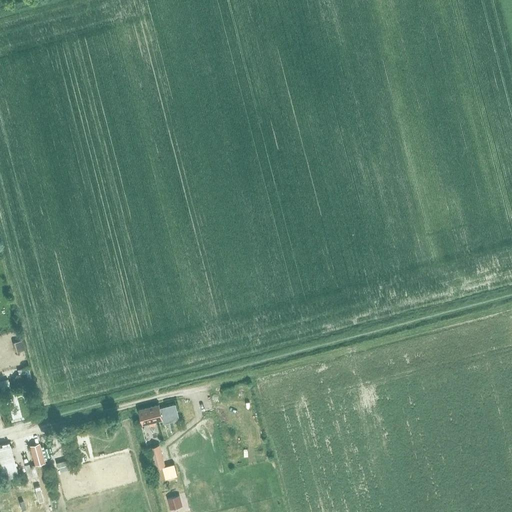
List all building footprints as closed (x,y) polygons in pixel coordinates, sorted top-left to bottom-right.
[(13,335),(13,344),(23,344),(22,335),(13,335)] [(12,366),(14,376),(29,373),(27,363),(12,366)] [(7,379),(0,380),(0,389),(9,387),(7,379)] [(159,404),(139,409),(143,423),(150,422),(150,425),(156,424),(155,420),(163,418),(162,416),(178,412),(175,403),(160,407),(159,404)] [(74,443),(67,444),(69,453),(76,451),(74,443)] [(30,446),(33,455),(42,453),(39,444),(30,446)] [(155,468),(165,465),(163,458),(160,459),(157,444),(150,446),(155,468)] [(14,447),(2,448),(3,464),(16,463),(14,447)] [(30,460),(31,471),(40,471),(40,459),(30,460)] [(16,511),(43,511),(44,511),(44,510),(38,483),(38,482),(37,477),(33,476),(26,478),(25,482),(16,481),(5,483),(4,489),(7,489),(5,510),(16,510),(16,511)] [(176,496),(168,498),(170,509),(178,507),(176,496)]
